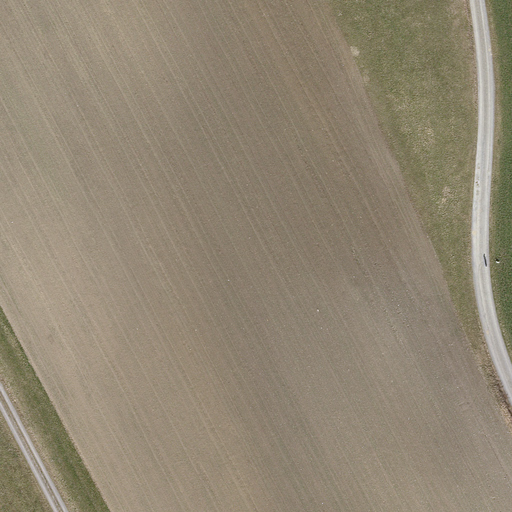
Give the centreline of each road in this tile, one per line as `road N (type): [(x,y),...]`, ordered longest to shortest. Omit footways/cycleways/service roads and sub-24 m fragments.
road 1 (track): [(511,394),(484,300),(487,122),(477,0)]
road 2 (track): [(0,393),(62,511)]
